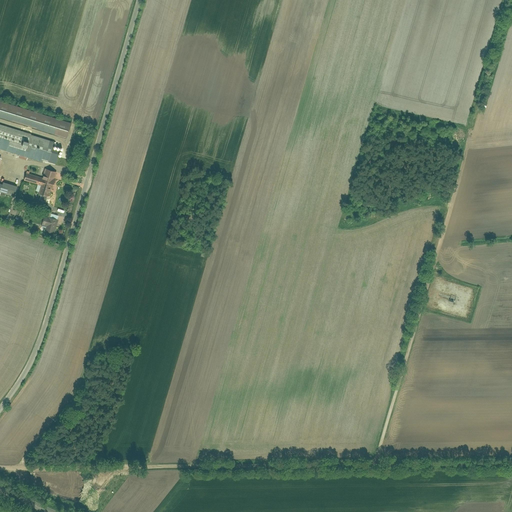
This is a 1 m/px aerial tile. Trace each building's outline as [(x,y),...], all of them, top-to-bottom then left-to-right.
[(0,101),(0,118),(68,140),(73,124),(0,101)] [(0,125),(0,148),(47,163),(54,141),(0,125)] [(45,169),(43,176),(27,171),(24,180),(40,185),(36,195),(50,199),(55,183),(54,183),(57,173),(45,169)] [(6,188),(17,191),(19,185),(8,182),(6,188)] [(46,227),(45,231),(53,233),(58,218),(50,216),(49,219),(40,217),(38,225),(46,227)]
